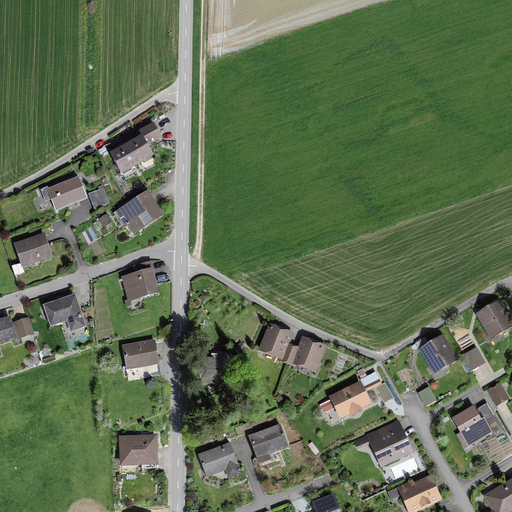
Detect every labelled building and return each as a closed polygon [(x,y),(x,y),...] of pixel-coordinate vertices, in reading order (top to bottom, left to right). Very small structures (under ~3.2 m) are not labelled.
[(141,139),(126,147),(137,166),(156,156),(151,148),(164,141),(155,124),(137,133),(141,139)] [(121,175),(137,166),(126,147),(111,156),(121,175)] [(79,177),(47,188),(56,210),(87,199),(79,177)] [(104,189),(89,196),(96,211),(111,205),(104,189)] [(151,194),(115,217),(125,233),(128,231),(134,240),(167,219),(151,194)] [(108,216),(100,219),(103,226),(110,222),(108,216)] [(46,236),(15,246),(23,270),(54,260),(46,236)] [(153,270),(122,278),(129,304),(160,296),(153,270)] [(77,297),(45,308),(52,328),(68,323),(71,333),(87,328),(77,297)] [(511,320),(501,302),(476,316),(491,343),(511,330),(511,320)] [(12,320),(0,323),(0,348),(19,342),(12,320)] [(29,321),(15,325),(21,342),(35,337),(29,321)] [(293,335),(271,325),(259,352),(287,364),(294,348),(288,345),(293,335)] [(444,337),(420,352),(436,378),(460,363),(444,337)] [(329,349),(305,339),(300,351),(294,348),(287,364),(318,376),(329,349)] [(158,344),(123,349),(127,376),(163,370),(158,344)] [(477,350),(465,357),(474,372),(486,364),(477,350)] [(233,361),(202,360),(201,386),(232,387),(233,361)] [(248,371),(242,374),(246,381),(253,377),(248,371)] [(383,386),(378,375),(318,405),(324,418),(336,412),(341,423),(377,405),(370,392),(383,386)] [(501,384),(488,392),(498,408),(510,400),(501,384)] [(431,388),(419,395),(427,409),(439,402),(431,388)] [(476,406),(453,419),(470,449),(493,437),(476,406)] [(402,421),(355,442),(358,449),(371,444),(383,469),(416,454),(402,421)] [(282,424),(246,437),(259,471),(278,463),(274,454),(291,448),(282,424)] [(160,437),(121,438),(122,471),(161,469),(160,437)] [(231,444),(199,456),(212,489),(244,476),(231,444)] [(432,473),(389,492),(393,503),(402,499),(408,511),(422,511),(445,501),(432,473)] [(511,511),(511,480),(485,496),(494,511),(511,511)] [(341,511),(335,496),(315,504),(318,511),(341,511)]
